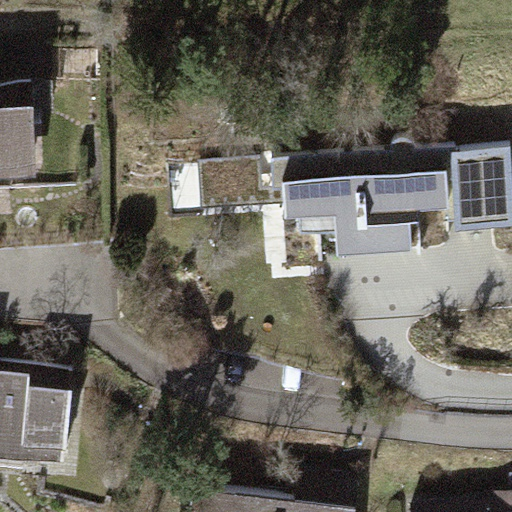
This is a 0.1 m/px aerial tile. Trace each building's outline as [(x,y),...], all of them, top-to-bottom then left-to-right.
[(39,89),(0,89),(0,173),(43,173),(39,89)] [(453,144),(280,154),(285,213),(322,212),(326,251),(427,245),(421,205),(457,201),(453,144)] [(0,446),(67,452),(75,372),(0,364),(0,446)] [(358,511),(363,470),(306,463),(302,494),(198,481),(194,511),(358,511)] [(511,511),(511,490),(410,496),(410,511),(511,511)]
